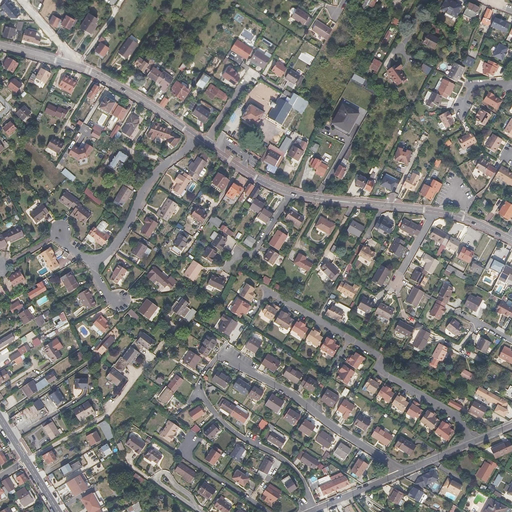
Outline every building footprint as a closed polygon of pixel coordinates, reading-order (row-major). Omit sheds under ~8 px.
[(11,3),(8,0),(7,0),(1,6),(9,15),(15,10),(16,8),(13,5),(12,5),(10,4),(11,3)] [(461,7),(447,0),(445,0),(440,11),(451,16),(451,17),(455,19),(461,7)] [(479,8),(469,3),(463,15),(474,20),(479,8)] [(309,15),(297,8),(296,10),(293,15),(291,17),(303,25),(304,24),(307,26),(312,19),(309,17),(309,15)] [(492,12),(488,10),(482,23),(488,26),(490,21),(488,20),(492,12)] [(97,19),(89,14),(81,27),(91,33),(96,25),(94,23),(97,19)] [(61,19),(53,15),(49,23),(57,27),(58,25),(60,26),(64,19),(62,18),(61,19)] [(66,15),(64,19),(60,26),(60,27),(65,29),(66,26),(70,28),(72,24),(74,25),(77,19),(74,18),(73,19),(66,15)] [(499,19),(495,17),(491,26),(506,33),(510,24),(504,21),(499,18),(499,19)] [(332,30),(317,22),(311,31),(326,40),(332,30)] [(15,28),(6,25),(3,36),(12,38),(13,35),(15,35),(16,30),(15,30),(15,28)] [(37,32),(25,28),(22,39),(39,44),(41,37),(36,36),(37,32)] [(389,31),(384,39),(381,43),(385,45),(392,33),(389,31)] [(438,40),(428,33),(422,43),(433,49),(438,40)] [(98,40),(101,42),(95,50),(103,56),(109,48),(102,43),(105,39),(102,37),(101,36),(98,40)] [(138,45),(129,38),(119,53),(127,58),(131,53),(132,54),(138,45)] [(253,49),(237,39),(231,49),(237,53),(238,52),(244,56),(243,57),(247,59),(253,49)] [(503,45),(499,43),(493,55),(502,59),(504,55),(505,56),(507,51),(506,51),(508,47),(503,45)] [(271,58),(257,50),(252,59),(261,65),(260,66),(264,69),(271,58)] [(139,57),(135,63),(140,66),(139,68),(143,71),(143,72),(147,75),(147,74),(153,66),(156,63),(154,62),(155,61),(155,60),(155,59),(155,58),(154,57),(151,55),(150,55),(149,55),(148,55),(147,56),(144,60),(139,57)] [(220,59),(216,56),(212,62),(216,65),(220,59)] [(474,61),(465,57),(462,63),(471,67),(474,61)] [(18,64),(8,58),(3,66),(3,67),(13,72),(18,64)] [(382,63),(374,59),(370,68),(375,70),(373,74),(376,75),(382,63)] [(486,62),(483,68),(485,69),(483,73),(487,75),(488,73),(492,75),(495,70),(496,67),(497,68),(499,64),(489,60),(488,63),(486,62)] [(285,65),(278,61),(272,70),(278,74),(278,75),(281,77),(287,68),(284,66),(285,65)] [(397,63),(386,71),(397,85),(405,80),(398,70),(401,68),(397,63)] [(454,63),(454,65),(447,77),(456,82),(457,79),(459,79),(464,68),(454,63)] [(420,70),(428,75),(432,69),(423,64),(420,70)] [(228,66),(228,65),(221,75),(235,83),(240,76),(237,74),(238,72),(232,68),(233,67),(229,65),(228,66)] [(162,72),(153,66),(147,74),(156,81),(162,72)] [(51,74),(42,69),(37,79),(46,84),(51,74)] [(301,75),(291,69),(286,78),(295,84),(301,75)] [(163,71),(162,72),(156,81),(162,85),(160,88),(164,91),(173,78),(163,71)] [(209,77),(203,73),(196,84),(202,88),(209,77)] [(77,82),(65,75),(58,87),(71,94),(77,82)] [(455,84),(443,79),(438,90),(437,93),(442,96),(446,98),(448,95),(449,96),(455,84)] [(21,85),(13,80),(8,88),(15,93),(21,85)] [(171,88),(172,89),(170,92),(182,99),(185,95),(187,94),(189,91),(189,89),(177,81),(171,88)] [(99,89),(95,86),(90,93),(95,96),(96,94),(97,95),(99,92),(98,92),(99,89)] [(209,86),(205,92),(209,95),(210,94),(221,101),(222,100),(224,96),(225,96),(209,86)] [(437,93),(432,91),(426,104),(432,107),(434,103),(438,105),(442,96),(437,93)] [(268,117),(281,125),(283,122),(292,106),(298,95),(295,93),(292,92),(289,97),(282,93),(275,104),(272,102),(270,105),(273,107),(268,117)] [(488,92),(482,101),(496,109),(501,101),(498,100),(498,99),(492,96),(493,95),(488,92)] [(309,102),(298,95),(292,106),(303,112),(309,102)] [(115,103),(105,97),(99,108),(108,114),(115,103)] [(168,100),(164,97),(160,104),(164,106),(168,100)] [(195,102),(191,98),(186,106),(190,109),(195,102)] [(57,109),(47,104),(43,112),(53,117),(53,116),(59,119),(60,117),(63,118),(67,112),(58,107),(57,109)] [(197,104),(192,112),(199,117),(198,119),(203,122),(210,112),(197,104)] [(127,110),(119,105),(113,115),(118,118),(121,120),(127,110)] [(250,105),(242,118),(256,126),(259,121),(260,121),(259,120),(263,114),(264,113),(250,105)] [(364,118),(342,105),(332,123),(340,128),(339,131),(344,135),(347,131),(351,134),(356,124),(360,126),(364,118)] [(31,113),(24,107),(17,114),(23,121),(31,113)] [(478,113),(479,113),(477,117),(476,117),(474,121),(483,126),(490,114),(481,109),(478,113)] [(447,111),(438,115),(442,121),(445,127),(454,123),(450,116),(451,116),(448,111),(447,111)] [(126,123),(128,124),(123,132),(129,136),(138,123),(137,122),(139,119),(133,115),(131,119),(129,118),(126,123)] [(511,118),(503,131),(511,136),(511,118)] [(8,136),(13,131),(12,123),(11,122),(2,129),(8,136)] [(160,126),(155,124),(147,136),(153,140),(156,136),(165,139),(165,138),(169,139),(167,141),(173,148),(176,146),(180,139),(173,133),(172,134),(171,134),(171,132),(167,130),(167,129),(160,126)] [(101,134),(103,130),(95,125),(93,129),(101,134)] [(116,137),(119,131),(121,127),(117,125),(111,137),(115,139),(116,137)] [(317,127),(316,131),(329,137),(331,133),(323,130),(317,127)] [(146,131),(142,128),(137,136),(141,138),(146,131)] [(462,135),(457,138),(462,147),(476,140),(474,136),(471,130),(464,134),(465,135),(462,136),(462,135)] [(502,140),(493,134),(485,147),(495,153),(502,140)] [(119,139),(116,137),(115,139),(109,149),(112,150),(116,142),(118,143),(120,140),(119,139)] [(64,146),(52,138),(46,148),(58,155),(64,146)] [(5,147),(7,149),(10,146),(4,140),(2,141),(6,147),(5,147)] [(87,157),(93,147),(83,141),(78,148),(74,146),(68,154),(78,160),(79,164),(88,162),(87,157)] [(301,144),(296,141),(288,155),(298,161),(303,152),(307,144),(302,142),(301,144)] [(319,145),(311,142),(308,150),(316,153),(319,145)] [(412,152),(397,147),(393,160),(408,165),(412,152)] [(346,163),(353,150),(349,148),(343,160),(344,160),(344,161),(346,163)] [(115,156),(114,156),(109,164),(115,168),(119,161),(124,163),(129,156),(119,150),(115,156)] [(280,156),(269,151),(265,160),(270,162),(269,164),(275,167),(280,156)] [(204,160),(198,156),(190,169),(199,174),(207,162),(204,160)] [(312,165),(311,167),(317,170),(316,172),(323,176),(328,167),(321,163),(322,161),(316,158),(316,159),(313,158),(310,164),(312,165)] [(489,165),(480,160),(475,168),(491,178),(496,169),(489,165)] [(346,164),(342,161),(334,175),(341,179),(348,167),(346,165),(346,164)] [(377,169),(374,167),(369,178),(363,189),(363,190),(369,193),(375,182),(373,181),(373,182),(371,181),(370,183),(369,182),(370,179),(372,180),(377,169)] [(500,167),(495,176),(510,185),(511,183),(511,173),(507,171),(504,169),(504,168),(502,167),(501,167),(500,167)] [(66,170),(63,173),(72,181),(75,178),(66,170)] [(179,173),(175,180),(178,182),(173,190),(180,195),(192,177),(185,172),(183,176),(179,173)] [(406,178),(402,186),(406,188),(406,187),(409,188),(413,190),(420,177),(412,173),(412,175),(410,180),(406,178)] [(228,181),(218,174),(212,182),(222,190),(228,181)] [(369,178),(360,174),(355,185),(363,189),(369,178)] [(380,186),(391,191),(393,186),(396,188),(400,181),(396,179),(395,182),(384,177),(380,186)] [(434,180),(430,187),(438,191),(442,184),(434,180)] [(242,189),(233,183),(225,194),(233,199),(235,195),(238,196),(242,189)] [(253,187),(249,184),(243,193),(245,194),(244,195),(247,197),(253,187)] [(430,187),(425,184),(420,194),(431,199),(436,190),(430,187)] [(132,191),(124,186),(116,197),(125,203),(132,191)] [(84,192),(86,194),(99,205),(102,200),(87,188),(84,192)] [(261,191),(256,188),(250,197),(255,200),(261,191)] [(79,203),(66,193),(59,202),(69,209),(70,208),(74,211),(78,205),(79,203)] [(261,194),(260,193),(251,208),(255,210),(263,197),(261,195),(261,194)] [(177,205),(169,199),(162,211),(160,210),(157,215),(167,221),(177,205)] [(511,205),(507,202),(500,214),(509,219),(511,215),(511,205)] [(41,207),(42,208),(32,215),(39,225),(49,217),(48,216),(51,213),(44,204),(41,207)] [(74,211),(72,214),(75,216),(73,218),(77,221),(78,220),(84,225),(90,216),(80,209),(81,207),(78,205),(74,211)] [(202,210),(197,207),(191,216),(202,224),(202,223),(207,216),(204,213),(201,211),(202,210)] [(273,214),(263,207),(257,217),(267,224),(273,214)] [(305,219),(291,211),(286,220),(300,227),(305,219)] [(142,221),(145,222),(139,232),(146,237),(156,222),(148,217),(146,216),(142,221)] [(211,216),(208,221),(213,225),(218,228),(222,222),(215,217),(214,218),(211,216)] [(328,223),(321,219),(316,227),(329,236),(335,226),(328,222),(328,223)] [(405,219),(399,228),(413,236),(414,234),(417,236),(422,227),(418,225),(411,221),(411,222),(405,219)] [(365,227),(353,220),(347,230),(359,237),(365,227)] [(382,222),(378,220),(374,228),(378,230),(378,229),(388,234),(393,227),(389,225),(389,224),(386,223),(382,221),(382,222)] [(101,222),(96,229),(102,233),(107,227),(107,225),(107,223),(106,222),(104,221),(102,221),(101,222)] [(2,235),(6,242),(9,240),(11,242),(24,234),(19,225),(2,235)] [(94,227),(89,233),(92,236),(97,240),(96,241),(102,245),(105,244),(110,237),(106,233),(105,235),(102,233),(96,229),(94,227)] [(448,234),(436,228),(432,237),(443,243),(448,234)] [(287,236),(278,230),(269,245),(278,251),(287,236)] [(220,235),(218,234),(211,245),(221,251),(224,247),(223,246),(224,244),(227,240),(225,239),(228,235),(225,233),(222,231),(220,235)] [(177,238),(178,239),(173,246),(181,251),(186,244),(185,243),(188,239),(180,234),(177,238)] [(256,241),(248,236),(244,242),(252,247),(255,243),(256,241)] [(461,241),(451,236),(446,245),(456,250),(461,241)] [(404,242),(396,238),(388,252),(398,257),(400,252),(402,253),(405,248),(402,247),(404,242)] [(148,247),(139,242),(132,253),(141,259),(148,247)] [(202,249),(200,253),(202,255),(202,256),(209,261),(210,260),(210,261),(213,258),(212,257),(214,255),(216,251),(208,246),(205,251),(202,249)] [(366,248),(363,246),(357,256),(370,262),(374,254),(368,251),(366,249),(366,248)] [(51,247),(41,254),(52,272),(60,266),(56,260),(57,259),(53,253),(54,252),(51,247)] [(474,253),(462,247),(455,260),(467,267),(474,253)] [(266,257),(265,256),(263,260),(272,266),(279,255),(271,250),(266,257)] [(422,259),(426,261),(423,268),(428,271),(431,273),(438,260),(425,253),(422,259)] [(306,258),(300,254),(294,265),(308,273),(312,265),(305,261),(306,258)] [(494,259),(490,257),(484,269),(488,271),(489,268),(501,274),(505,265),(494,259)] [(202,267),(192,261),(183,276),(193,282),(202,267)] [(328,261),(320,269),(332,279),(339,272),(328,261)] [(483,268),(473,263),(470,269),(480,274),(483,268)] [(119,265),(113,274),(114,274),(111,280),(118,284),(121,279),(122,280),(128,270),(119,265)] [(448,265),(445,270),(461,278),(463,275),(464,274),(448,265)] [(511,268),(505,265),(501,274),(498,279),(504,282),(506,278),(511,281),(511,268)] [(390,272),(381,266),(373,282),(382,287),(390,272)] [(150,273),(150,274),(147,277),(153,282),(156,279),(166,288),(171,282),(155,267),(150,273)] [(418,271),(416,270),(411,279),(421,284),(428,271),(423,268),(420,267),(418,271)] [(25,280),(21,272),(17,275),(16,274),(8,279),(13,287),(25,280)] [(70,272),(59,279),(68,293),(80,286),(75,278),(74,279),(70,272)] [(218,278),(211,275),(207,284),(221,290),(226,280),(222,278),(221,280),(218,278)] [(39,283),(28,290),(28,297),(34,294),(35,295),(43,290),(39,283)] [(243,287),(244,288),(239,295),(250,302),(254,297),(252,296),(254,294),(252,293),(255,288),(246,283),(243,287)] [(344,285),(341,283),(336,290),(352,299),(358,288),(354,286),(352,289),(344,284),(344,285)] [(453,289),(443,284),(437,295),(439,296),(440,297),(439,300),(447,304),(451,296),(449,296),(451,293),(453,289)] [(411,290),(413,291),(410,296),(409,296),(405,302),(415,308),(424,293),(413,287),(411,290)] [(89,291),(79,297),(89,312),(98,307),(89,291)] [(482,301),(471,295),(465,305),(477,311),(482,301)] [(369,302),(362,298),(357,307),(369,313),(374,303),(369,300),(369,302)] [(144,305),(143,305),(138,311),(148,319),(158,307),(148,299),(144,305)] [(179,304),(176,302),(167,314),(171,317),(174,313),(175,312),(180,316),(183,318),(189,310),(186,308),(189,304),(182,299),(179,304)] [(251,306),(238,299),(230,311),(240,318),(243,313),(244,314),(246,312),(247,312),(251,306)] [(16,302),(9,307),(10,309),(12,313),(22,307),(20,305),(18,306),(16,302)] [(511,308),(499,302),(494,312),(499,315),(500,314),(507,317),(507,316),(511,309),(511,308)] [(445,308),(436,303),(430,315),(438,320),(441,314),(442,312),(444,313),(446,309),(444,308),(445,308)] [(393,311),(380,304),(374,313),(388,321),(393,311)] [(270,307),(267,305),(262,313),(265,315),(264,316),(271,321),(279,308),(273,305),(273,306),(271,308),(270,307)] [(329,311),(328,310),(325,315),(338,322),(342,313),(332,307),(329,311)] [(19,314),(22,319),(21,320),(24,325),(25,324),(35,319),(32,314),(28,308),(19,314)] [(131,309),(128,312),(136,321),(139,317),(131,309)] [(289,314),(282,310),(274,322),(287,330),(293,320),(289,318),(290,317),(288,315),(289,314)] [(228,336),(236,323),(223,315),(220,319),(224,321),(218,330),(228,336)] [(34,320),(39,327),(45,323),(41,316),(34,320)] [(101,316),(93,325),(103,334),(110,327),(106,324),(103,321),(104,319),(101,316)] [(304,322),(298,319),(291,330),(299,334),(298,335),(302,338),(308,329),(304,327),(305,325),(303,324),(304,322)] [(457,323),(453,319),(445,329),(456,337),(463,328),(456,323),(457,323)] [(413,329),(399,321),(394,330),(408,338),(413,329)] [(318,331),(313,328),(306,339),(313,343),(312,344),(317,347),(322,338),(318,336),(319,334),(317,333),(318,331)] [(429,333),(420,328),(411,346),(420,350),(421,347),(423,347),(425,342),(424,342),(425,339),(429,333)] [(0,347),(3,345),(13,338),(10,333),(0,339),(0,347)] [(141,339),(140,338),(137,342),(136,340),(131,346),(138,352),(142,346),(148,350),(155,341),(145,334),(141,339)] [(207,336),(202,343),(204,344),(211,348),(212,349),(217,342),(207,336)] [(262,343),(252,336),(245,346),(255,353),(262,343)] [(334,340),(328,336),(320,349),(332,357),(339,347),(334,344),(335,343),(333,341),(334,340)] [(108,339),(106,337),(93,351),(96,353),(98,351),(102,354),(109,346),(106,342),(108,339)] [(491,343),(482,338),(476,349),(485,354),(491,343)] [(54,345),(57,351),(63,348),(57,339),(51,343),(53,346),(54,345)] [(44,347),(46,350),(44,351),(47,356),(48,355),(50,358),(53,363),(61,358),(57,351),(54,345),(53,346),(51,343),(44,347)] [(447,348),(438,343),(431,356),(432,357),(440,361),(441,362),(445,354),(444,353),(445,350),(447,348)] [(211,348),(204,344),(199,353),(206,357),(211,348)] [(26,353),(26,345),(17,350),(18,352),(9,357),(11,361),(14,360),(20,356),(24,354),(26,353)] [(138,352),(131,346),(122,358),(121,357),(118,361),(126,367),(130,361),(132,362),(135,358),(137,358),(139,356),(138,354),(140,353),(138,352)] [(511,351),(507,349),(502,358),(511,364),(511,351)] [(201,357),(190,351),(183,362),(193,369),(201,357)] [(351,358),(349,357),(346,362),(357,369),(362,361),(363,362),(365,358),(356,352),(354,356),(352,355),(351,358)] [(470,353),(469,357),(483,363),(485,359),(470,353)] [(280,362),(267,354),(261,363),(266,366),(267,366),(274,371),(280,362)] [(23,361),(23,360),(20,356),(14,360),(17,364),(23,361)] [(438,364),(430,360),(429,363),(429,365),(434,368),(436,367),(438,364)] [(112,368),(113,369),(107,377),(116,384),(119,380),(121,381),(124,377),(120,374),(119,373),(121,370),(123,371),(126,367),(118,361),(116,365),(115,364),(112,368)] [(339,370),(340,371),(339,373),(340,374),(337,378),(347,385),(355,372),(342,364),(339,370)] [(303,374),(289,366),(283,375),(297,384),(303,374)] [(473,375),(463,369),(460,376),(469,381),(473,375)] [(4,370),(0,371),(0,374),(4,381),(9,378),(4,370)] [(219,371),(213,380),(225,388),(231,379),(219,371)] [(180,377),(176,374),(166,387),(174,393),(182,381),(178,379),(180,377)] [(304,386),(309,378),(305,376),(300,384),(304,386)] [(318,383),(309,377),(309,378),(304,386),(304,387),(312,392),(318,383)] [(81,378),(75,378),(75,388),(81,388),(88,388),(88,378),(81,378)] [(372,380),(368,378),(364,385),(367,387),(366,389),(374,393),(381,381),(376,378),(375,379),(374,381),(372,380)] [(31,381),(21,388),(27,399),(48,385),(45,380),(35,387),(31,381)] [(239,380),(234,387),(245,395),(251,387),(245,383),(244,383),(239,380)] [(390,387),(384,383),(377,394),(385,399),(384,400),(389,402),(394,394),(390,391),(391,390),(389,389),(390,387)] [(264,392),(255,386),(249,395),(258,400),(264,392)] [(496,408),(494,412),(504,417),(506,414),(507,410),(504,409),(508,402),(479,386),(475,393),(486,399),(486,400),(490,403),(492,402),(498,405),(496,408)] [(174,393),(166,387),(158,398),(166,403),(174,393)] [(338,397),(327,389),(321,399),(332,406),(338,397)] [(56,392),(46,398),(49,401),(50,401),(51,403),(54,408),(63,402),(56,392)] [(405,396),(399,392),(392,403),(399,408),(399,409),(403,412),(409,403),(405,400),(406,399),(403,398),(405,396)] [(285,402),(272,394),(265,405),(278,413),(285,402)] [(224,399),(219,407),(231,414),(236,407),(224,399)] [(355,406),(344,399),(337,409),(344,414),(342,417),(346,419),(355,406)] [(450,399),(447,403),(458,409),(461,405),(450,399)] [(37,400),(24,409),(24,417),(26,420),(43,408),(37,400)] [(94,412),(87,401),(72,411),(78,420),(83,417),(86,414),(87,416),(94,412)] [(419,404),(414,401),(406,413),(414,418),(415,416),(418,418),(423,410),(419,408),(418,407),(419,405),(419,404)] [(474,401),(468,411),(481,418),(486,408),(486,407),(474,401)] [(199,405),(188,413),(193,420),(204,413),(199,405)] [(236,407),(231,414),(244,423),(249,415),(246,413),(247,411),(241,407),(241,408),(237,406),(236,407)] [(290,409),(285,418),(295,425),(300,417),(295,414),(296,413),(290,409)] [(435,413),(429,409),(420,421),(432,430),(439,420),(435,417),(436,416),(434,415),(435,413)] [(371,421),(359,414),(354,423),(365,430),(371,421)] [(51,419),(43,424),(52,439),(61,434),(54,421),(53,422),(51,419)] [(107,419),(99,423),(108,441),(115,437),(114,434),(113,433),(113,432),(107,419)] [(449,423),(444,419),(435,431),(447,441),(454,431),(449,427),(450,426),(448,425),(449,423)] [(163,430),(161,431),(160,433),(160,435),(169,442),(172,437),(171,437),(173,435),(176,431),(179,427),(169,420),(166,424),(167,425),(163,430)] [(268,423),(264,420),(259,427),(263,430),(268,423)] [(315,427),(305,420),(299,430),(309,436),(315,427)] [(268,429),(263,436),(279,447),(282,443),(283,444),(286,440),(283,438),(285,436),(275,430),(274,432),(272,431),(275,427),(270,423),(266,428),(268,429)] [(200,429),(196,424),(190,429),(196,433),(200,429)] [(219,431),(213,424),(203,433),(209,440),(219,431)] [(390,434),(377,426),(371,436),(377,439),(377,438),(380,440),(379,441),(387,446),(391,439),(388,437),(390,434)] [(96,430),(86,436),(92,445),(101,440),(96,430)] [(334,439),(322,431),(316,440),(328,448),(334,439)] [(145,445),(131,436),(125,445),(131,449),(131,447),(136,450),(135,452),(135,453),(139,455),(145,445)] [(401,437),(395,445),(410,455),(416,446),(401,437)] [(511,447),(509,441),(491,448),(495,458),(511,450),(511,447)] [(352,450),(341,443),(335,452),(346,459),(352,450)] [(103,458),(112,453),(108,445),(99,450),(103,458)] [(245,450),(238,445),(230,456),(233,458),(234,459),(235,457),(239,459),(245,450)] [(213,449),(212,449),(204,460),(213,465),(220,455),(219,454),(222,450),(215,446),(213,449)] [(161,458),(149,450),(143,459),(150,463),(151,461),(157,465),(161,458)] [(52,451),(42,456),(47,465),(57,459),(52,451)] [(315,459),(304,452),(299,460),(310,467),(315,459)] [(273,462),(266,457),(258,470),(265,474),(264,476),(257,471),(255,474),(262,478),(268,482),(273,473),(268,470),(273,464),(272,463),(273,462)] [(368,465),(360,459),(352,471),(360,477),(368,465)] [(486,462),(485,462),(477,476),(486,481),(494,467),(496,468),(498,464),(488,459),(486,462)] [(70,467),(68,464),(61,468),(63,471),(60,472),(64,479),(83,468),(79,461),(70,467)] [(179,463),(174,471),(190,481),(195,473),(179,463)] [(249,478),(237,470),(232,478),(243,486),(249,478)] [(415,484),(423,488),(425,485),(438,479),(434,471),(430,473),(430,472),(426,474),(422,476),(422,477),(418,478),(415,484)] [(81,494),(92,487),(83,473),(66,483),(74,498),(81,494)] [(23,474),(16,478),(20,485),(27,481),(23,474)] [(499,474),(492,484),(497,487),(503,477),(499,474)] [(289,475),(282,480),(290,492),(297,488),(289,475)] [(331,480),(329,475),(317,480),(319,485),(331,480)] [(342,477),(332,482),(335,489),(336,490),(357,481),(354,478),(344,483),(342,477)] [(7,491),(8,493),(14,489),(7,478),(1,481),(4,486),(7,491)] [(452,481),(447,478),(443,486),(448,489),(448,490),(450,492),(451,491),(458,495),(463,486),(462,486),(462,485),(460,484),(459,484),(456,483),(456,481),(454,480),(452,481)] [(216,490),(204,482),(197,491),(210,499),(216,490)] [(332,482),(319,487),(321,493),(322,493),(323,494),(335,489),(332,482)] [(268,487),(267,487),(264,492),(263,493),(264,494),(261,498),(267,502),(268,500),(271,502),(276,499),(279,495),(278,494),(281,491),(270,483),(268,487)] [(26,487),(16,493),(24,506),(33,500),(26,487)] [(412,491),(411,490),(408,496),(419,502),(424,493),(414,487),(412,491)] [(391,491),(393,492),(389,500),(398,505),(404,494),(393,488),(391,491)] [(94,492),(82,499),(84,504),(87,502),(90,507),(99,501),(97,498),(94,499),(93,498),(96,496),(94,492)] [(424,493),(419,502),(424,504),(428,497),(427,495),(424,493)] [(82,497),(81,494),(74,498),(69,500),(71,504),(78,500),(78,499),(82,497)] [(224,511),(229,505),(220,498),(215,506),(223,511),(224,511)] [(509,511),(511,509),(492,499),(485,511),(509,511)] [(90,507),(92,511),(90,511),(102,511),(100,509),(97,511),(96,508),(99,507),(99,508),(104,505),(101,500),(99,501),(90,507)] [(136,504),(138,507),(130,511),(138,511),(142,510),(139,502),(136,504)]
